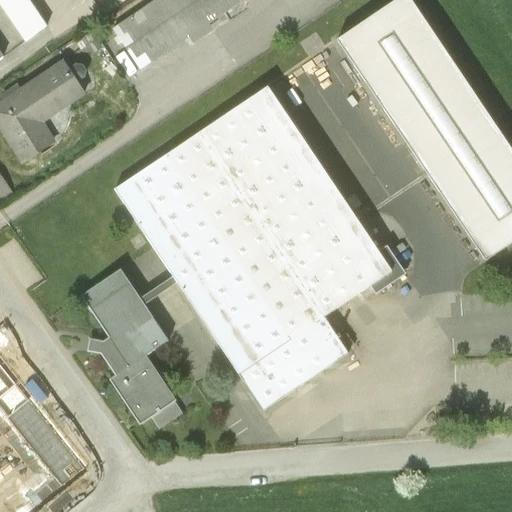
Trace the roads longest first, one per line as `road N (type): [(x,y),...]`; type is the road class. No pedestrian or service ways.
road 1 (unknown): [(284,459),(403,363),(435,308),(427,235),(350,109)]
road 2 (residential): [(76,511),(127,470),(0,289)]
road 3 (unknown): [(0,71),(105,0)]
